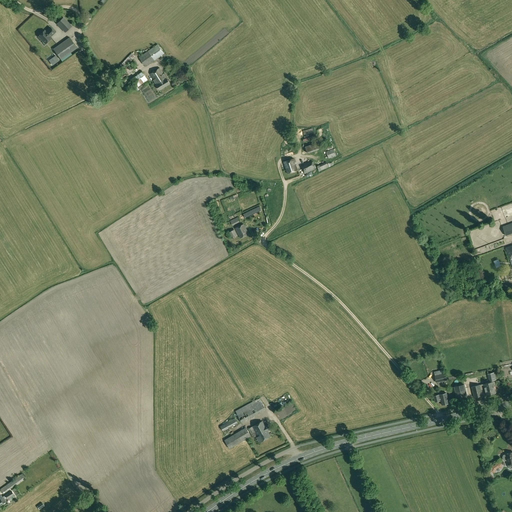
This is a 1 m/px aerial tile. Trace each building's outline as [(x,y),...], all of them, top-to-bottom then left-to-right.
[(72,26),(63,17),(56,24),(65,32),(72,26)] [(55,32),(50,27),(45,32),(44,31),(38,36),(45,43),(51,38),(50,37),(55,32)] [(70,38),(53,49),(60,59),(77,48),(70,38)] [(139,57),(145,66),(164,53),(158,44),(139,57)] [(134,56),(132,54),(126,59),(121,65),(123,67),(128,61),(134,56)] [(170,84),(167,79),(164,74),(163,74),(160,68),(150,74),(154,80),(153,80),(156,85),(159,90),(170,84)] [(142,72),(132,80),(138,88),(148,79),(142,72)] [(319,149),(317,142),(305,147),(307,153),(319,149)] [(336,156),(333,149),(326,152),(329,159),(336,156)] [(294,158),(284,162),(287,173),(298,170),(294,158)] [(312,160),(301,165),(305,174),(316,169),(312,160)] [(328,164),(326,162),(319,165),(317,166),(319,172),(329,167),(333,165),(332,162),(328,164)] [(249,212),(251,215),(261,210),(260,207),(249,212)] [(238,217),(230,221),(232,226),(240,222),(238,217)] [(244,224),(235,228),(240,238),(248,234),(244,224)] [(506,236),(511,233),(511,224),(503,228),(506,236)] [(434,372),(435,376),(436,383),(446,380),(445,373),(444,373),(443,370),(434,372)] [(489,381),(496,380),(494,373),(488,374),(489,381)] [(484,384),(480,385),(481,390),(485,389),(486,395),(495,393),(493,382),(484,384)] [(454,386),(457,399),(467,397),(464,384),(454,386)] [(482,396),(481,390),(480,385),(472,387),(474,397),(482,396)] [(435,402),(441,401),(442,405),(449,404),(447,393),(439,395),(434,396),(435,402)] [(245,406),(251,417),(265,410),(259,398),(245,406)] [(235,418),(220,426),(223,431),(237,423),(235,418)] [(253,426),(259,436),(257,438),(259,442),(261,441),(262,441),(271,437),(268,431),(271,429),(269,425),(265,427),(262,421),(253,426)] [(246,427),(224,440),(229,449),(251,436),(246,427)] [(248,429),(253,438),(257,436),(252,427),(248,429)] [(511,452),(505,454),(503,455),(503,457),(503,459),(505,461),(507,460),(508,465),(508,466),(509,467),(511,468),(511,452)] [(21,474),(0,489),(3,494),(24,479),(21,474)] [(15,496),(13,494),(11,491),(0,498),(0,505),(3,504),(6,501),(5,500),(8,498),(9,499),(15,496)]
